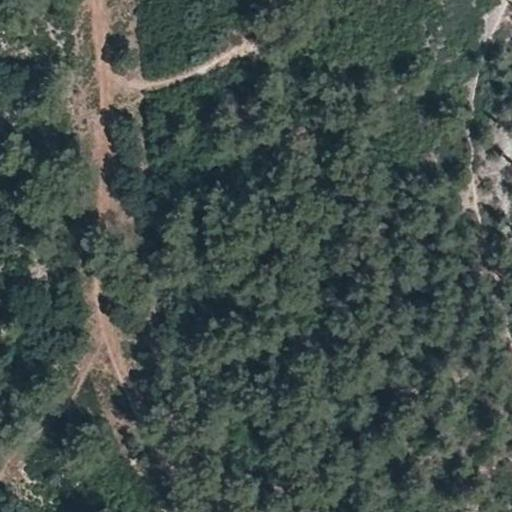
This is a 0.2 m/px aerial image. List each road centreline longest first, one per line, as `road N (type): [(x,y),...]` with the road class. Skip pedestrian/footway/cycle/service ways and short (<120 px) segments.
road 1 (track): [(101,0),(104,383),(193,511)]
road 2 (track): [(0,461),(104,383)]
